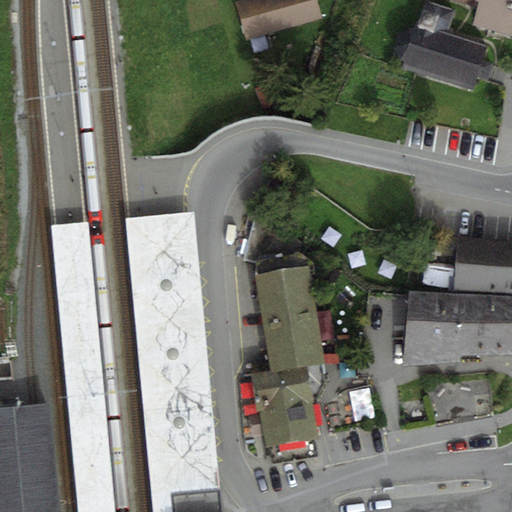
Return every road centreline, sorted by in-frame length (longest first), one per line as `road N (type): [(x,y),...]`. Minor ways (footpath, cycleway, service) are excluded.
road 1 (residential): [(511,192),(289,141),(253,148),(225,169),(208,223),(225,438),(234,468),(264,511)]
road 2 (residential): [(511,463),(368,472),(317,486),(269,511)]
